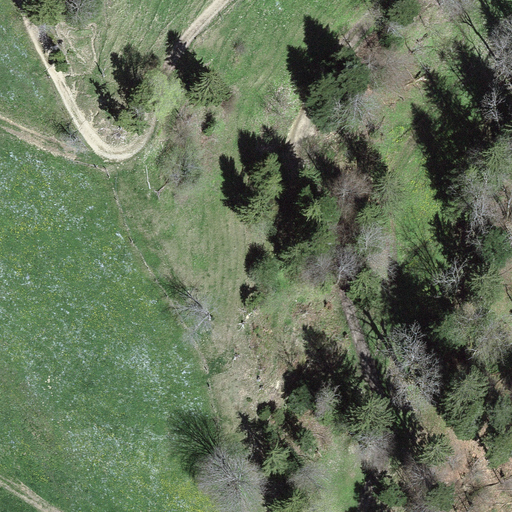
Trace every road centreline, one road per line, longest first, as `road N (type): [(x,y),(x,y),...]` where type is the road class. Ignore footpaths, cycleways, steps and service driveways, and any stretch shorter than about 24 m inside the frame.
road 1 (track): [(374,511),(378,416),(368,353),(346,263),(297,154),(310,108),(344,46),(388,0)]
road 2 (track): [(222,0),(167,67),(136,147),(118,156),(88,136),(20,0)]
